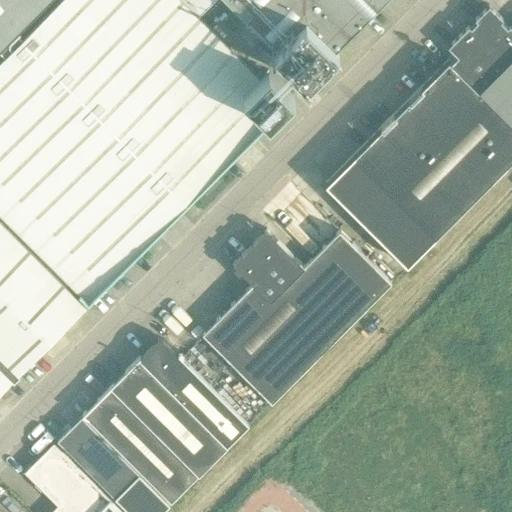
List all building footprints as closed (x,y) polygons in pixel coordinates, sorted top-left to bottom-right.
[(197,15),(209,4),(205,0),(190,0),(186,5),(181,0),(58,0),(0,59),(0,212),(89,301),(295,94),(269,69),(260,78),(197,15)] [(0,0),(0,45),(45,0),(0,0)] [(181,0),(186,5),(190,0),(205,0),(209,4),(212,0),(227,0),(276,48),(273,51),(306,83),(338,51),(335,48),(383,0),(181,0)] [(352,156),(324,183),(406,264),(433,237),(435,235),(511,157),(511,27),(489,4),(448,45),(457,54),(450,60),(448,59),(432,75),(353,154),(352,156)] [(0,390),(85,305),(0,219),(0,390)] [(243,373),(271,401),(391,281),(339,229),(304,265),(267,228),(233,262),(253,282),(202,332),(229,359),(215,373),(229,387),(243,373)] [(170,501),(248,422),(178,352),(160,335),(156,337),(152,339),(147,343),(145,345),(143,348),(142,351),(140,355),(82,413),(170,501)] [(159,511),(168,503),(139,472),(81,414),(57,439),(115,496),(130,511),(159,511)] [(123,511),(110,498),(54,442),(25,471),(58,504),(50,511),(123,511)]
